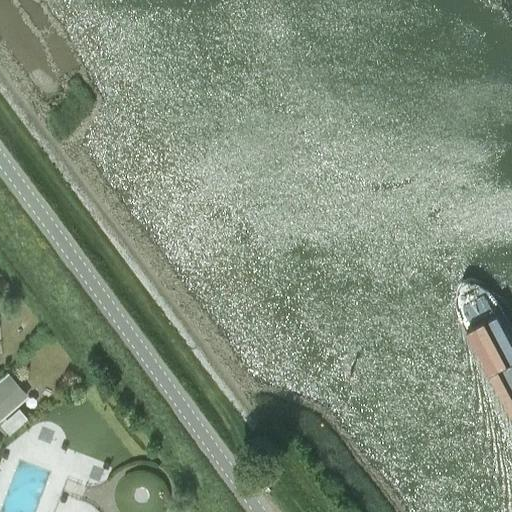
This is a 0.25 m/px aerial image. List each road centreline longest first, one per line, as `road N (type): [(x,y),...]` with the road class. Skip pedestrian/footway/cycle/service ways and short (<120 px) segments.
road 1 (track): [(216,455),(223,413),(0,87)]
road 2 (tertiary): [(258,511),(0,164)]
